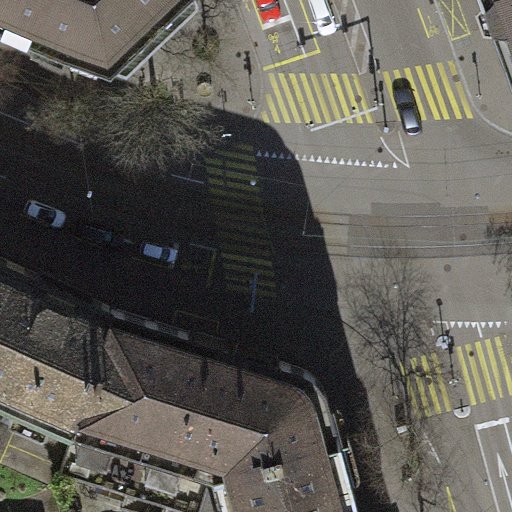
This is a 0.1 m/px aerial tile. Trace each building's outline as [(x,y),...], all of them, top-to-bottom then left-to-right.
[(0,0),(0,24),(108,68),(177,0),(0,0)] [(511,0),(476,0),(511,95),(511,0)] [(0,398),(73,432),(115,307),(0,256),(0,398)] [(200,511),(213,473),(339,439),(327,390),(322,380),(313,372),(302,365),(281,359),(115,307),(73,432),(59,474),(179,511),(200,511)] [(359,511),(339,439),(213,473),(223,511),(359,511)]
